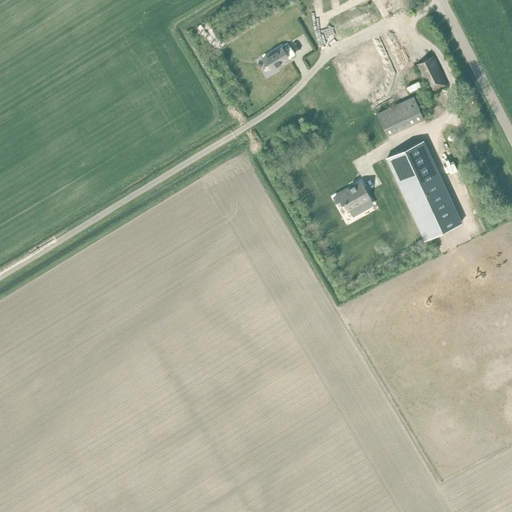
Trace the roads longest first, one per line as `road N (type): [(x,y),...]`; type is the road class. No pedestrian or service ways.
road 1 (unclassified): [(0,276),(250,123)]
road 2 (unclassified): [(511,140),(438,0)]
